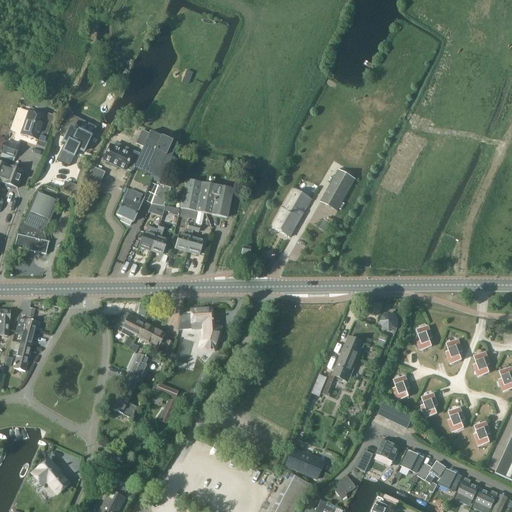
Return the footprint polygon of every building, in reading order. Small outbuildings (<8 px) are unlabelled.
[(54,116),(46,114),(44,118),(28,112),(21,135),(45,143),(54,116)] [(112,127),(107,125),(102,136),(107,138),(112,127)] [(85,131),(75,126),(74,130),(70,128),(64,140),(68,142),(61,156),(71,161),(78,147),(84,150),(90,138),(84,135),(85,131)] [(136,163),(134,169),(151,177),(161,181),(164,176),(175,149),(176,149),(176,148),(178,144),(176,143),(150,132),(136,163)] [(15,158),(19,147),(6,142),(2,153),(15,158)] [(104,160),(126,170),(127,169),(132,171),(137,160),(132,157),(133,156),(125,152),(127,149),(116,144),(115,147),(111,146),(104,160)] [(18,188),(23,171),(0,163),(0,186),(1,183),(6,184),(8,189),(10,189),(15,187),(18,188)] [(142,197),(151,177),(134,169),(125,189),(128,191),(142,197)] [(337,211),(355,180),(338,171),(320,202),(337,211)] [(85,183),(98,189),(102,180),(89,174),(85,183)] [(213,186),(215,179),(207,177),(205,184),(186,181),(180,209),(227,218),(232,190),(213,186)] [(175,189),(176,183),(165,180),(163,186),(161,185),(153,205),(158,206),(165,207),(172,189),(175,189)] [(58,193),(43,187),(40,193),(37,191),(20,232),(26,232),(25,236),(18,234),(15,247),(35,252),(35,254),(40,254),(40,253),(46,254),(49,243),(50,243),(50,242),(47,241),(44,230),(45,228),(47,226),(48,225),(49,224),(50,223),(50,222),(59,201),(55,199),(58,193)] [(289,237),(311,199),(294,189),(272,227),(289,237)] [(128,191),(117,215),(122,218),(121,221),(131,226),(132,222),(133,222),(144,198),(142,197),(128,191)] [(152,205),(148,213),(155,215),(158,206),(153,205),(152,205)] [(331,224),(333,219),(329,216),(326,221),(324,219),(318,229),(325,233),(331,224)] [(162,254),(166,240),(160,238),(165,223),(161,221),(160,225),(151,251),(162,254)] [(151,251),(160,225),(154,223),(152,229),(155,230),(153,236),(144,233),(139,247),(151,251)] [(187,251),(194,224),(189,223),(187,230),(185,229),(184,235),(179,234),(175,248),(187,251)] [(198,255),(203,240),(198,239),(199,233),(197,233),(199,226),(194,224),(187,251),(198,255)] [(34,320),(36,310),(30,309),(27,318),(34,320)] [(183,317),(180,331),(192,330),(202,329),(212,323),(211,309),(190,310),(191,316),(183,317)] [(10,321),(10,311),(0,310),(0,336),(9,337),(9,321),(10,321)] [(126,314),(119,326),(122,328),(121,328),(139,337),(145,326),(145,324),(144,323),(132,316),(129,315),(128,315),(126,314)] [(389,314),(383,317),(381,323),(383,329),(389,331),(395,329),(398,323),(395,317),(389,314)] [(33,341),(38,322),(27,319),(24,330),(16,328),(13,342),(31,347),(32,341),(33,341)] [(202,337),(199,347),(214,351),(217,341),(221,326),(212,323),(202,329),(202,337)] [(145,326),(139,337),(152,344),(163,350),(160,357),(167,360),(174,345),(166,342),(157,336),(159,333),(145,326)] [(420,351),(431,347),(429,340),(432,339),(428,327),(417,331),(420,338),(416,339),(420,351)] [(327,379),(320,394),(326,397),(335,377),(348,382),(364,344),(349,338),(333,375),(329,373),(327,379)] [(450,365),(461,361),(459,354),(462,353),(458,341),(447,345),(449,351),(446,353),(450,365)] [(25,372),(30,353),(29,352),(31,347),(13,342),(11,349),(19,351),(14,369),(25,372)] [(153,362),(155,357),(145,353),(148,347),(143,346),(130,374),(131,374),(128,380),(143,387),(144,385),(139,382),(149,360),(153,362)] [(478,377),(489,373),(486,366),(489,365),(485,354),(475,358),(477,364),(473,365),(478,377)] [(503,393),(511,389),(511,382),(511,381),(511,372),(511,369),(500,373),(503,379),(499,381),(503,393)] [(320,376),(312,394),(314,395),(319,397),(320,394),(327,379),(321,377),(320,376)] [(398,401),(409,397),(406,390),(409,389),(405,377),(394,381),(397,388),(393,389),(398,401)] [(143,387),(128,380),(123,390),(121,390),(112,410),(131,419),(136,409),(128,405),(137,386),(142,389),(143,387)] [(174,400),(177,391),(158,384),(155,392),(174,400)] [(426,419),(437,414),(434,408),(437,406),(433,395),(422,399),(425,405),(421,407),(426,419)] [(166,424),(176,404),(176,403),(169,400),(159,421),(166,424)] [(407,429),(412,418),(383,404),(378,415),(407,429)] [(452,433),(463,429),(461,422),(464,421),(460,409),(449,413),(452,420),(448,421),(452,433)] [(478,447),(489,443),(487,436),(490,435),(486,423),(475,427),(477,434),(474,435),(478,447)] [(511,435),(495,475),(511,482),(511,435)] [(393,463),(400,448),(382,440),(380,444),(376,455),(384,458),(393,463)] [(290,448),(284,462),(283,465),(294,470),(306,474),(317,479),(318,477),(324,462),(323,461),(313,457),(302,452),(291,448),(290,448)] [(363,472),(371,454),(365,451),(361,461),(359,461),(356,468),(363,472)] [(402,467),(399,473),(402,474),(407,477),(410,470),(417,474),(425,458),(410,451),(402,467)] [(127,458),(121,470),(130,474),(136,463),(127,458)] [(69,485),(49,461),(32,475),(42,487),(48,482),(58,494),(57,495),(69,485)] [(426,464),(418,477),(425,482),(430,485),(436,476),(440,479),(447,468),(446,467),(437,461),(433,468),(426,464)] [(455,493),(463,477),(447,470),(439,486),(455,493)] [(341,500),(346,496),(345,495),(355,488),(346,476),(342,479),(343,480),(337,484),(338,485),(332,489),(341,500)] [(127,492),(131,485),(117,477),(113,485),(114,485),(112,488),(124,494),(126,491),(127,492)] [(458,494),(455,500),(469,507),(473,500),(478,489),(476,488),(476,487),(473,486),(472,487),(469,485),(471,481),(465,479),(458,493),(458,494)] [(433,494),(437,486),(432,484),(428,491),(433,494)] [(477,502),(473,509),(479,511),(489,511),(491,509),(498,494),(492,492),(491,495),(487,494),(488,493),(484,491),(483,492),(482,491),(476,502),(477,502)] [(117,511),(125,499),(111,492),(99,511),(98,511),(97,511),(96,511),(117,511)] [(502,511),(509,498),(502,494),(493,511),(502,511)] [(399,501),(385,495),(383,498),(397,503),(399,501)] [(322,511),(333,511),(336,507),(320,500),(316,509),(315,508),(314,511),(322,511)] [(384,511),(386,510),(387,506),(380,503),(377,502),(372,511),(384,511)]
